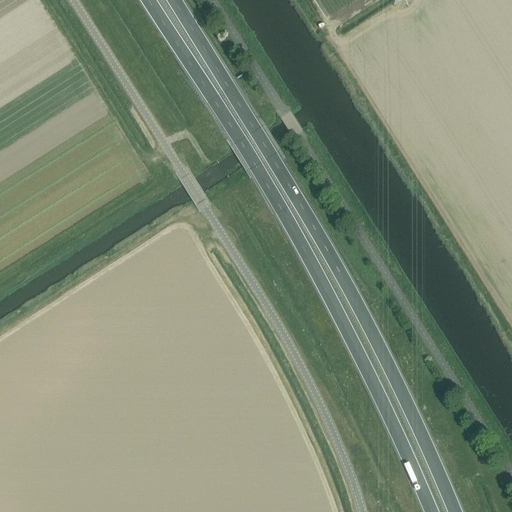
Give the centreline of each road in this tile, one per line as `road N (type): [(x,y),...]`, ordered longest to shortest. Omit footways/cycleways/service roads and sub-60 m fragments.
road 1 (unclassified): [(361,511),(337,442),(280,328),(73,0)]
road 2 (trunk): [(149,0),(304,250),(431,511)]
road 3 (trunk): [(454,511),(359,308),(173,0)]
